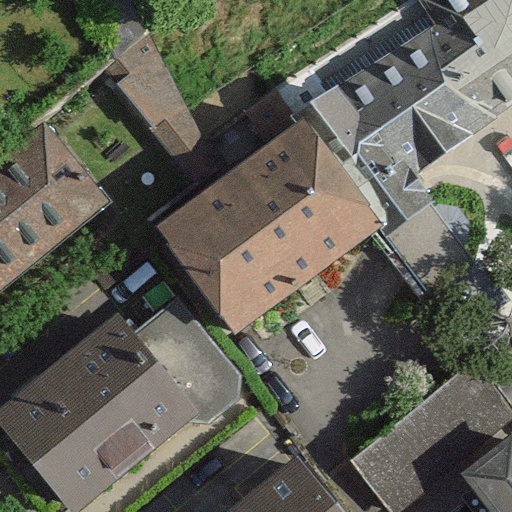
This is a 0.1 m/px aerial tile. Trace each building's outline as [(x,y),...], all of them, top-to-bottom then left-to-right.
[(445,181),(511,133),(511,0),(419,0),(440,31),(323,114),(336,131),(421,251),(470,216),(445,181)] [(158,69),(125,95),(218,216),(248,196),(158,69)] [(0,166),(0,287),(103,205),(44,131),(0,166)] [(421,251),(336,131),(248,196),(218,216),(182,242),(268,352),(421,251)] [(238,399),(239,378),(179,304),(175,303),(129,341),(115,324),(0,417),(0,419),(7,428),(0,434),(0,459),(43,511),(51,511),(66,500),(73,508),(184,418),(186,421),(208,423),(238,399)] [(367,470),(398,511),(435,511),(511,455),(511,407),(487,376),(367,470)] [(511,511),(511,456),(475,484),(496,511),(511,511)] [(333,511),(297,467),(241,511),(333,511)]
